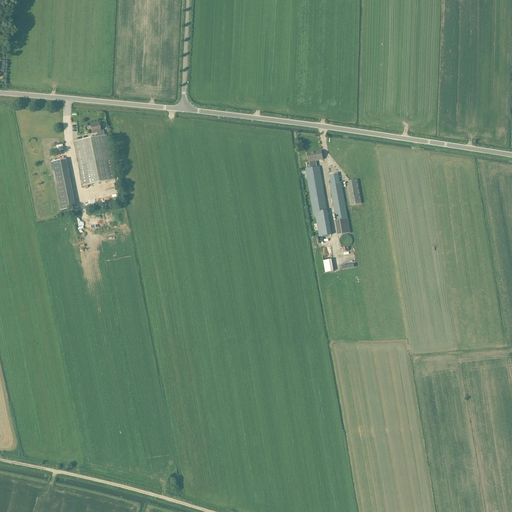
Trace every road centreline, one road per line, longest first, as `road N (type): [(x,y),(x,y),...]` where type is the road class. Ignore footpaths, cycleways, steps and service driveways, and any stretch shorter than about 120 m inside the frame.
road 1 (unclassified): [(511,155),(183,108)]
road 2 (track): [(0,461),(208,511)]
road 3 (unclassified): [(183,108),(0,95)]
